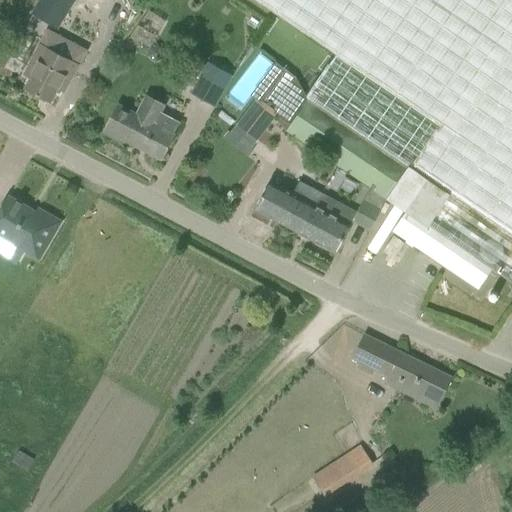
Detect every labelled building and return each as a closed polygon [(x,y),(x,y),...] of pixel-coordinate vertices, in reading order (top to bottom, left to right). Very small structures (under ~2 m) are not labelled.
[(59,30),(76,0),(41,0),(33,14),(59,30)] [(287,131),(370,188),(387,200),(405,212),(392,232),(478,290),(492,269),(511,282),(511,0),(255,0),(338,56),(287,131)] [(33,58),(24,75),(32,79),(26,89),(50,102),(58,88),(65,91),(78,66),(48,50),(40,46),(33,58)] [(208,64),(200,78),(211,84),(203,100),(215,107),(232,77),(208,64)] [(277,75),(231,133),(251,150),(278,116),(286,122),(305,98),(277,75)] [(146,97),(138,113),(119,104),(104,133),(120,141),(120,140),(160,161),(174,135),(180,122),(161,112),(164,106),(146,97)] [(255,210),(299,233),(320,194),(299,182),(293,194),(270,182),(255,210)] [(381,211),(387,200),(370,188),(363,201),(381,211)] [(357,213),(320,194),(299,233),(336,253),(357,214),(357,213)] [(0,213),(0,234),(39,257),(58,222),(39,211),(37,214),(9,198),(0,213)] [(364,335),(353,358),(390,377),(387,384),(437,409),(452,378),(364,335)] [(361,445),(313,477),(327,498),(375,466),(361,445)] [(34,460),(19,451),(12,462),(28,472),(34,460)]
